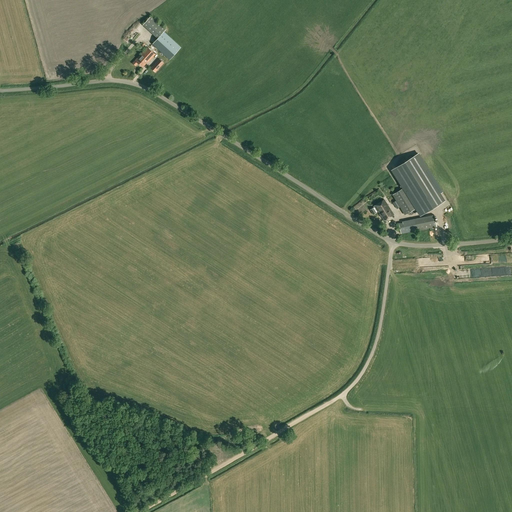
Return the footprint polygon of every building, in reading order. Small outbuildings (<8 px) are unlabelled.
[(164,31),(166,29),(151,16),(143,25),(157,38),(164,31)] [(181,47),(164,31),(157,38),(152,44),(169,60),(181,47)] [(148,62),(155,55),(147,47),(141,55),(136,61),(142,67),(148,61),(148,62)] [(153,65),(158,70),(164,63),(159,59),(153,65)] [(392,170),(403,188),(392,195),(405,215),(411,211),(412,214),(417,211),(421,217),(443,203),(438,194),(442,192),(418,154),(392,170)] [(373,214),(377,212),(378,211),(384,221),(393,215),(384,200),(374,206),(374,207),(370,210),(373,214)] [(414,220),(399,224),(401,234),(416,230),(416,231),(436,227),(434,215),(414,220)]
